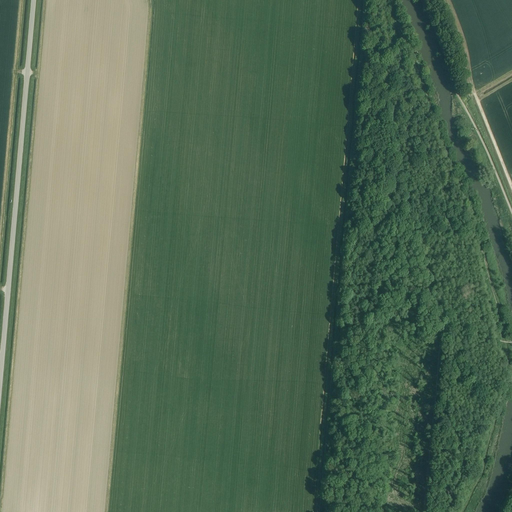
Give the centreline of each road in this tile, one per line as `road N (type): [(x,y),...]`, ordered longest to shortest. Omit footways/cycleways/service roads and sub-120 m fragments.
road 1 (track): [(390,0),(474,207),(506,341),(439,337),(423,511)]
road 2 (track): [(318,511),(363,0)]
road 3 (unclassified): [(0,382),(33,0)]
